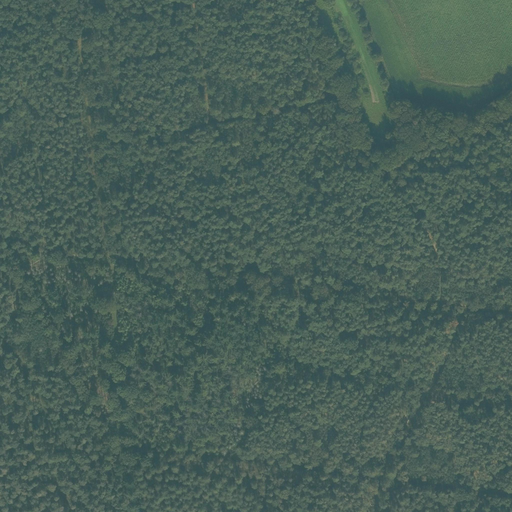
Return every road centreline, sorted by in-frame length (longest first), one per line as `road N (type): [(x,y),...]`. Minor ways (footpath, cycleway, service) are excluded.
road 1 (track): [(111,259),(432,297)]
road 2 (track): [(111,259),(131,511)]
